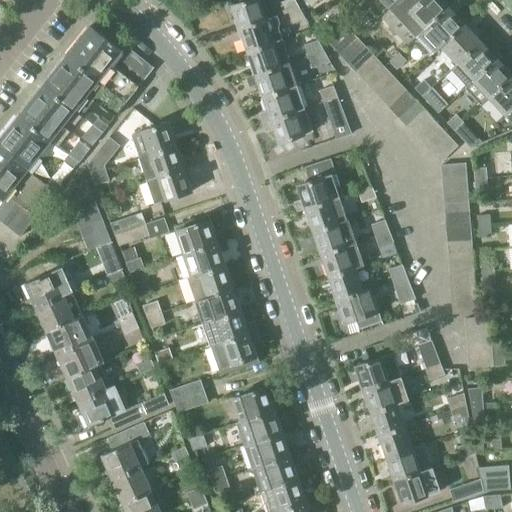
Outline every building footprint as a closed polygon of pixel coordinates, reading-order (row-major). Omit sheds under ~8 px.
[(239,31),(266,22),(259,0),(252,0),(231,7),(239,31)] [(284,16),(301,10),(295,0),(289,0),(280,3),(284,16)] [(416,38),(448,8),(440,0),(398,0),(389,9),(416,38)] [(416,38),(433,55),(441,47),(464,25),(454,14),(460,9),(454,3),(448,8),(416,38)] [(288,26),(306,20),(301,10),(284,16),(288,26)] [(283,41),(283,39),(276,18),(266,22),(239,31),(247,53),(283,41)] [(457,64),(481,42),(464,25),(441,47),(457,64)] [(126,46),(122,50),(91,26),(66,57),(97,82),(98,80),(127,103),(154,68),(126,46)] [(340,55),(358,38),(348,28),(340,36),(333,29),(325,36),(330,45),(340,55)] [(487,49),(493,44),(486,37),(481,43),(481,42),(457,64),(452,69),(468,87),(474,81),(497,59),(487,49)] [(349,64),(366,47),(358,38),(340,55),(349,64)] [(255,76),(291,63),(283,41),(247,53),(255,76)] [(308,57),(324,52),(318,41),(305,46),(308,57)] [(357,73),(374,56),(366,47),(349,64),(357,73)] [(312,68),(330,62),(324,52),(308,57),(312,68)] [(399,53),(390,62),(398,70),(407,62),(399,53)] [(365,82),(383,66),(374,56),(357,73),(365,82)] [(98,80),(97,82),(66,57),(42,87),(74,112),(81,118),(93,103),(114,119),(127,103),(98,80)] [(490,98),(511,77),(511,75),(497,59),(474,81),(490,98)] [(249,78),(252,88),(258,86),(262,99),(299,87),(306,84),(298,61),(291,63),(255,76),(249,78)] [(373,91),(391,74),(383,66),(365,82),(373,91)] [(381,99),(399,83),(391,74),(373,91),(381,99)] [(511,77),(490,98),(506,116),(511,110),(511,77)] [(423,97),(432,89),(424,80),(415,89),(423,97)] [(407,92),(401,85),(399,83),(381,99),(390,108),(407,92)] [(324,103),(338,98),(334,86),(320,91),(324,103)] [(50,142),(74,112),(42,87),(18,117),(50,142)] [(265,123),(306,109),(299,87),(262,99),(267,111),(262,113),(265,123)] [(398,117),(416,101),(407,92),(390,108),(398,117)] [(332,126),(347,121),(338,98),(324,103),(332,126)] [(406,126),(424,109),(416,101),(398,117),(406,126)] [(278,144),(314,131),(306,109),(265,123),(268,132),(273,130),(278,144)] [(414,135),(432,118),(424,109),(406,126),(414,135)] [(455,132),(464,123),(456,115),(447,123),(455,132)] [(0,150),(26,171),(27,171),(50,142),(18,117),(0,139),(0,150)] [(423,144),(441,128),(432,118),(414,135),(423,144)] [(103,132),(108,126),(98,119),(94,126),(103,132)] [(150,155),(177,146),(169,123),(142,132),(142,133),(133,136),(140,159),(150,155)] [(88,131),(98,139),(103,132),(93,125),(88,131)] [(431,153),(449,136),(441,128),(423,144),(431,153)] [(93,145),(98,139),(88,131),(83,137),(93,145)] [(449,136),(431,153),(441,163),(458,146),(449,136)] [(91,175),(106,170),(104,166),(120,146),(109,138),(88,165),(91,175)] [(79,142),(74,149),(84,156),(89,150),(89,149),(79,142)] [(158,178),(185,169),(177,146),(150,155),(158,178)] [(74,148),(69,154),(69,155),(70,155),(79,162),(84,156),(74,149),(74,148)] [(27,171),(26,171),(0,150),(0,198),(3,201),(8,195),(17,202),(27,209),(36,217),(55,192),(46,185),(27,171)] [(75,169),(79,163),(79,162),(70,155),(65,162),(75,169)] [(443,178),(466,176),(465,164),(442,166),(443,178)] [(475,179),(487,178),(486,168),(474,169),(475,179)] [(185,169),(158,178),(165,201),(192,192),(185,169)] [(91,175),(96,186),(110,181),(106,170),(91,175)] [(71,207),(94,198),(83,171),(62,198),(71,206),(71,207)] [(305,209),(340,198),(332,174),(298,186),(305,209)] [(444,190),(467,188),(466,176),(443,178),(444,190)] [(475,179),(476,190),(488,189),(487,178),(475,179)] [(55,192),(60,186),(51,179),(46,185),(55,192)] [(362,203),(376,198),(372,187),(358,192),(362,203)] [(445,202),(468,200),(467,188),(444,190),(445,202)] [(0,220),(2,222),(17,202),(8,195),(3,201),(0,204),(0,220)] [(75,217),(98,208),(94,198),(71,207),(75,217)] [(340,223),(332,201),(340,198),(305,209),(313,232),(340,223)] [(446,214),(469,213),(468,200),(445,202),(446,214)] [(11,229),(27,209),(17,202),(2,222),(11,229)] [(80,229),(103,220),(98,208),(75,217),(80,229)] [(21,237),(36,217),(27,209),(11,229),(21,237)] [(115,235),(146,225),(142,213),(110,224),(115,235)] [(447,227),(470,225),(469,213),(446,214),(447,227)] [(479,227),(491,226),(490,215),(478,216),(479,227)] [(209,216),(175,228),(184,255),(224,242),(221,232),(215,234),(209,216)] [(84,240),(107,231),(103,220),(80,229),(84,240)] [(321,255),(356,243),(349,220),(340,223),(313,232),(321,255)] [(375,237),(390,232),(385,220),(371,225),(375,237)] [(115,235),(119,246),(150,236),(146,225),(115,235)] [(471,237),(470,228),(470,225),(447,227),(448,239),(471,237)] [(479,227),(480,237),(492,236),(491,226),(479,227)] [(89,251),(111,242),(107,231),(84,240),(89,251)] [(379,248),(394,243),(390,232),(375,237),(379,248)] [(448,251),(472,249),(471,237),(448,239),(448,251)] [(226,266),(222,253),(227,251),(224,242),(184,255),(192,277),(188,278),(189,279),(226,266)] [(355,269),(364,266),(356,243),(321,255),(329,278),(355,269)] [(449,263),(473,262),(472,249),(448,251),(449,263)] [(144,268),(141,258),(126,263),(130,273),(144,268)] [(450,275),(474,273),(473,262),(449,263),(450,275)] [(482,273),(495,272),(494,262),(481,263),(482,273)] [(393,281),(407,276),(403,265),(389,270),(393,281)] [(196,301),(234,289),(226,266),(189,279),(196,301)] [(130,273),(134,285),(148,280),(144,268),(130,273)] [(371,288),(363,291),(355,269),(329,278),(337,301),(371,289),(371,288)] [(112,285),(126,279),(122,270),(108,277),(112,285)] [(482,273),(483,285),(496,283),(495,272),(482,273)] [(72,292),(63,296),(53,273),(25,285),(36,310),(73,294),(72,292)] [(475,286),(474,275),(474,273),(450,275),(451,288),(475,286)] [(401,305),(414,300),(415,300),(407,276),(393,281),(401,305)] [(452,300),(476,298),(475,286),(451,288),(452,300)] [(208,323),(242,312),(234,289),(196,301),(204,324),(207,323),(208,323)] [(383,322),(379,312),(371,289),(337,301),(344,324),(356,320),(359,330),(383,322)] [(46,333),(83,317),(73,294),(36,310),(46,333)] [(476,298),(452,300),(453,314),(477,312),(476,298)] [(148,318),(162,313),(158,301),(143,306),(148,318)] [(122,327),(136,321),(132,312),(118,319),(122,327)] [(251,322),(246,324),(242,312),(208,323),(215,345),(211,347),(254,332),(251,322)] [(148,318),(152,329),(166,324),(162,313),(148,318)] [(57,356),(94,340),(83,317),(46,333),(57,356)] [(466,331),(491,329),(490,317),(465,319),(466,331)] [(125,335),(139,329),(136,321),(122,327),(125,335)] [(467,343),(492,342),(491,329),(466,331),(467,343)] [(259,363),(252,343),(257,341),(254,332),(211,347),(221,376),(259,363)] [(95,367),(104,363),(94,340),(57,356),(67,380),(95,367)] [(426,369),(441,364),(432,340),(418,345),(426,369)] [(493,354),(492,346),(492,342),(467,343),(468,355),(493,354)] [(493,355),(504,354),(504,345),(492,346),(493,354),(493,355)] [(155,353),(159,365),(173,360),(169,348),(155,353)] [(390,381),(402,377),(394,354),(355,367),(362,390),(390,381)] [(494,367),(493,355),(493,354),(468,355),(469,369),(494,367)] [(493,355),(494,367),(505,366),(504,354),(493,355)] [(130,380),(155,369),(151,360),(137,366),(139,372),(129,376),(130,380)] [(445,375),(443,371),(441,364),(426,369),(430,380),(445,375)] [(78,404),(106,391),(95,367),(67,380),(78,404)] [(370,413),(398,404),(409,401),(402,377),(390,381),(362,390),(370,413)] [(174,402),(205,392),(201,380),(170,391),(174,402)] [(278,399),(272,401),(267,388),(233,399),(241,422),(281,408),(278,399)] [(468,389),(471,404),(483,403),(482,388),(468,389)] [(106,391),(78,404),(89,428),(117,416),(106,391)] [(174,402),(178,413),(209,403),(205,392),(174,402)] [(142,403),(147,415),(170,405),(164,393),(142,403)] [(451,411),(467,405),(464,393),(447,400),(451,411)] [(485,419),(483,403),(471,404),(473,420),(485,419)] [(378,436),(405,426),(398,404),(370,413),(378,436)] [(455,422),(469,418),(467,405),(451,411),(455,422)] [(281,408),(238,423),(246,446),(282,433),(278,420),(285,417),(281,408)] [(140,468),(139,467),(149,463),(138,440),(150,435),(144,423),(108,439),(113,452),(102,457),(112,481),(140,468)] [(386,458),(413,449),(405,426),(378,436),(386,458)] [(294,444),(287,447),(282,433),(246,446),(246,447),(256,443),(263,465),(298,453),(294,444)] [(189,440),(193,451),(207,447),(203,435),(189,440)] [(487,440),(488,451),(502,450),(501,439),(487,440)] [(476,454),(474,442),(458,447),(462,459),(476,454)] [(393,480),(432,467),(425,445),(413,449),(386,458),(393,480)] [(175,462),(189,456),(185,447),(171,454),(175,462)] [(298,479),(293,464),(300,461),(298,453),(263,465),(253,468),(261,491),(298,479)] [(212,482),(226,477),(223,466),(207,471),(212,482)] [(484,492),(511,490),(509,466),(479,468),(481,479),(482,492),(484,492)] [(428,495),(421,472),(433,468),(432,467),(393,480),(401,504),(428,495)] [(123,504),(150,492),(140,468),(112,481),(123,504)] [(212,482),(216,494),(230,489),(226,477),(212,482)] [(274,511),(306,502),(298,479),(261,491),(261,492),(265,490),(272,511),(274,511)] [(454,502),(482,492),(481,479),(450,490),(454,502)] [(191,503),(205,497),(201,487),(187,494),(191,503)] [(126,511),(159,511),(150,492),(123,504),(126,511)] [(492,496),(494,509),(503,508),(501,495),(492,496)] [(485,510),(494,509),(492,496),(483,497),(485,510)] [(194,510),(208,504),(205,497),(191,503),(194,510)] [(309,511),(306,502),(274,511),(309,511)]
